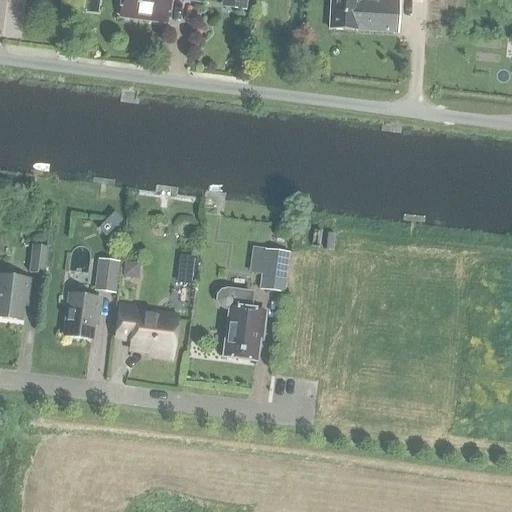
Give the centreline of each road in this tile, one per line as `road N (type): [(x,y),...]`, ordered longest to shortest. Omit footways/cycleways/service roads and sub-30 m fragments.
road 1 (residential): [(0,60),(511,125)]
road 2 (residential): [(292,417),(0,381)]
